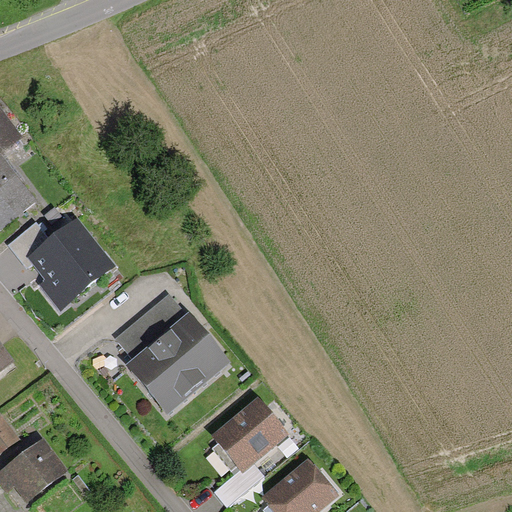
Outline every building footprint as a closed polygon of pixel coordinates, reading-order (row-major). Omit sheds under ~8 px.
[(0,229),(31,208),(0,165),(0,162),(18,150),(0,125),(0,229)] [(118,268),(79,220),(29,260),(38,271),(46,282),(39,287),(61,314),(118,268)] [(189,317),(171,295),(116,340),(133,362),(189,317)] [(189,317),(133,362),(124,369),(165,420),(230,368),(195,325),(189,317)] [(0,379),(16,368),(0,347),(0,346),(0,379)] [(289,436),(260,402),(213,441),(240,473),(242,476),(256,465),(273,450),(289,436)] [(0,458),(20,443),(0,415),(0,458)] [(65,477),(42,445),(0,476),(0,481),(10,495),(16,490),(27,504),(65,477)] [(339,498),(310,463),(264,501),(273,511),(322,511),(324,511),(339,498)] [(256,465),(242,476),(240,473),(215,494),(228,509),(266,478),(256,465)]
